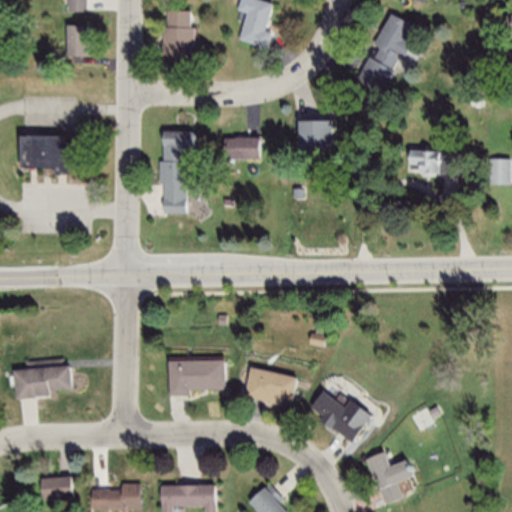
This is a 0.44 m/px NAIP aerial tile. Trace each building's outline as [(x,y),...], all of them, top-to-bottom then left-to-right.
[(68,0),(69,10),(87,10),(86,0),(68,0)] [(254,0),(240,41),(267,51),(273,33),(265,30),(273,6),(254,0)] [(163,64),(190,64),(190,49),(195,49),(194,28),(190,28),(190,12),(169,12),(169,29),(163,29),(163,64)] [(391,15),(375,45),(381,49),(375,60),(371,57),(358,81),(385,96),(399,70),(395,68),(403,54),(406,54),(409,49),(401,45),(412,26),(391,15)] [(67,54),(85,55),(85,27),(68,26),(67,54)] [(333,123),(333,150),(302,150),(302,123),(333,123)] [(161,212),(183,212),(184,146),(192,147),(192,136),(165,135),(165,161),(160,161),(159,182),(162,182),(161,212)] [(226,137),(262,137),(262,159),(226,159),(226,137)] [(29,138),(29,172),(91,172),(91,138),(29,138)] [(420,166),(420,172),(456,174),(458,153),(411,150),(410,165),(420,166)] [(510,160),(510,184),(492,184),(492,160),(510,160)] [(328,337),(313,335),(312,344),(327,346),(328,337)] [(18,399),(50,395),(49,392),(74,389),(72,365),(64,366),(63,358),(27,362),(28,370),(14,371),(18,399)] [(170,396),(190,396),(190,390),(225,389),(225,361),(169,362),(170,396)] [(246,397),(265,401),(267,394),(295,400),(299,381),(252,370),(246,397)] [(310,410),(352,442),(366,424),(325,392),(310,410)] [(365,461),(385,506),(403,498),(384,453),(365,461)] [(45,501),(75,497),(72,478),(42,482),(45,501)] [(250,503),(258,511),(285,511),(278,504),(285,498),(271,483),(250,503)] [(94,504),(107,504),(107,511),(138,511),(138,486),(93,487),(94,504)] [(163,511),(176,511),(176,507),(205,507),(205,511),(219,511),(219,486),(163,488),(163,511)]
